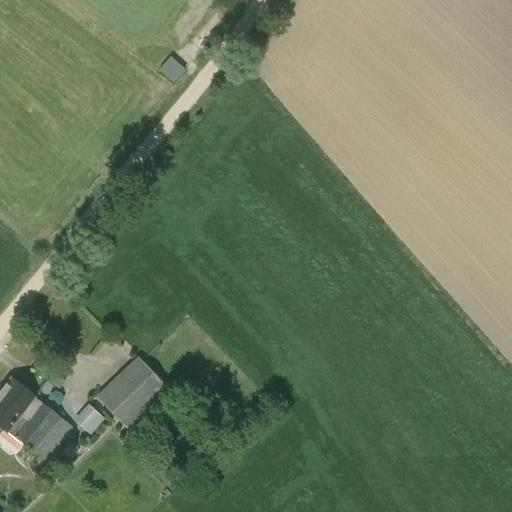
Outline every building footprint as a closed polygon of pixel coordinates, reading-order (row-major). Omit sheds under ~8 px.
[(159,71),(173,83),(185,71),(172,58),(159,71)] [(129,433),(170,392),(136,358),(95,398),(129,433)] [(63,381),(52,373),(48,380),(58,387),(63,381)] [(72,430),(10,381),(0,393),(0,428),(46,464),(72,430)] [(89,403),(74,420),(90,435),(106,418),(89,403)] [(192,425),(173,440),(164,447),(188,475),(211,456),(202,446),(207,443),(192,425)]
